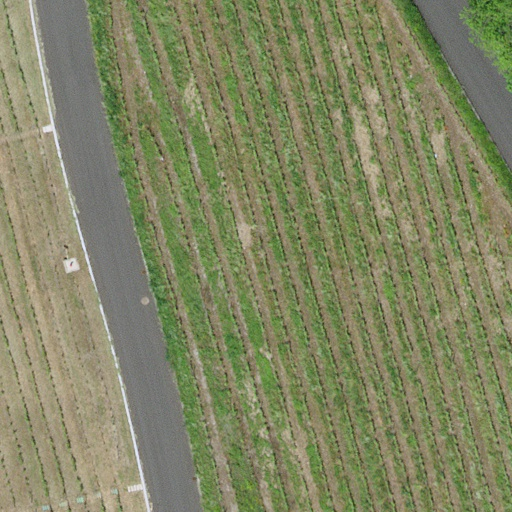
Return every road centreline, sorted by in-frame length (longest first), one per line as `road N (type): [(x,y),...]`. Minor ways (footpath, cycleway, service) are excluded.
road 1 (unclassified): [(178,511),(60,0)]
road 2 (unclassified): [(443,0),(511,116)]
